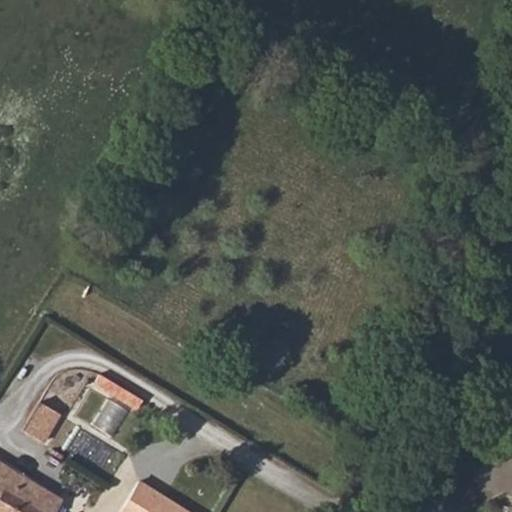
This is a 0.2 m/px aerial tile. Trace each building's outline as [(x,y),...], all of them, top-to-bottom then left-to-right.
[(0,395),(15,369),(2,364),(0,367),(0,395)] [(93,385),(112,395),(97,424),(117,434),(139,394),(100,373),(93,385)] [(0,432),(21,443),(31,424),(16,415),(6,407),(0,418),(0,432)] [(11,476),(0,469),(0,489),(3,491),(11,476)] [(0,511),(43,511),(51,498),(11,476),(3,491),(0,489),(0,511)] [(135,511),(143,496),(120,484),(112,500),(135,511)] [(135,511),(112,500),(111,499),(104,511),(135,511)]
